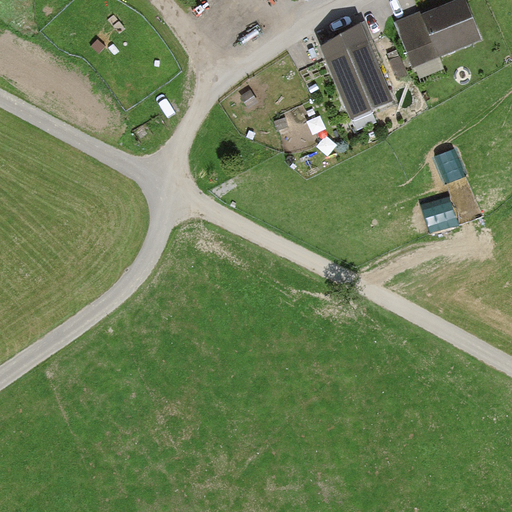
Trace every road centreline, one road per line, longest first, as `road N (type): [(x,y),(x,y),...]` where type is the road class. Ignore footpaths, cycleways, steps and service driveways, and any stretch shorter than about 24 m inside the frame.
road 1 (unclassified): [(511,367),(170,191)]
road 2 (unclassified): [(359,0),(221,82),(182,144),(170,191)]
road 3 (unclassified): [(170,191),(144,267),(103,309),(0,381)]
road 4 (unclassified): [(170,191),(0,97)]
